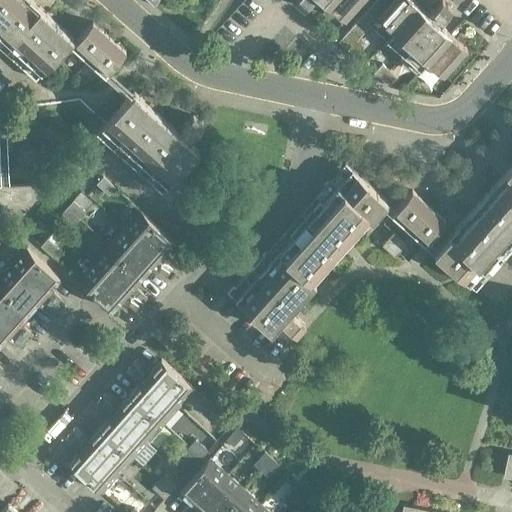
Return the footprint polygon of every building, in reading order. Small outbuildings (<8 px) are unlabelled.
[(73,36),(32,0),(0,0),(0,17),(50,62),(73,36)] [(295,0),(304,8),(311,0),(295,0)] [(332,0),(329,4),(345,19),(361,0),(332,0)] [(375,0),(339,41),(355,55),(363,45),(357,40),(378,16),(394,30),(395,31),(418,5),(413,0),(375,0)] [(443,19),(452,9),(442,0),(433,10),(443,19)] [(395,31),(394,30),(387,38),(420,68),(427,60),(450,33),(418,5),(395,31)] [(92,21),(71,45),(88,60),(109,36),(92,21)] [(427,60),(443,74),(467,48),(450,33),(427,60)] [(126,51),(109,36),(88,60),(105,75),(126,51)] [(18,62),(36,78),(47,66),(29,50),(18,62)] [(374,72),(388,85),(397,76),(382,63),(374,72)] [(179,131),(163,117),(134,91),(110,117),(176,175),(199,150),(189,141),(204,125),(193,115),(179,131)] [(511,164),(434,251),(459,274),(511,215),(511,164)] [(103,176),(96,183),(109,194),(115,187),(103,176)] [(361,177),(245,307),(271,330),(279,320),(296,334),(305,324),(289,310),(387,200),(361,177)] [(412,190),(391,213),(425,243),(446,220),(412,190)] [(67,206),(80,218),(86,211),(73,200),(67,206)] [(67,206),(62,213),(74,224),(80,218),(67,206)] [(141,210),(125,227),(158,257),(174,240),(141,210)] [(205,223),(215,232),(226,221),(216,212),(205,223)] [(125,227),(109,244),(143,274),(158,257),(125,227)] [(395,256),(398,252),(406,243),(393,231),(382,244),(395,256)] [(41,245),(53,256),(60,249),(47,238),(41,245)] [(109,244),(94,261),(127,291),(143,274),(109,244)] [(60,277),(27,247),(11,265),(44,295),(60,277)] [(172,268),(177,263),(167,254),(163,260),(172,268)] [(94,261),(78,279),(111,309),(127,291),(94,261)] [(165,276),(170,271),(160,262),(156,267),(165,276)] [(44,295),(11,265),(0,276),(0,285),(29,312),(44,295)] [(226,291),(227,291),(241,303),(248,296),(233,283),(226,291)] [(29,312),(0,285),(0,316),(13,329),(29,312)] [(142,302),(146,297),(137,288),(132,293),(142,302)] [(58,305),(63,300),(53,292),(49,297),(58,305)] [(135,310),(139,305),(130,296),(125,301),(135,310)] [(51,313),(56,308),(47,300),(42,305),(51,313)] [(0,343),(13,329),(0,316),(0,343)] [(28,339),(33,334),(23,326),(18,331),(28,339)] [(21,347),(26,342),(16,333),(11,339),(21,347)] [(147,365),(138,357),(133,362),(143,370),(147,365)] [(194,388),(161,358),(145,376),(178,405),(194,388)] [(140,374),(130,365),(126,370),(135,379),(140,374)] [(178,405),(145,376),(130,393),(163,423),(178,405)] [(117,399),(107,391),(103,396),(112,404),(117,399)] [(163,423),(130,393),(115,410),(148,439),(163,423)] [(109,408),(100,399),(95,404),(105,413),(109,408)] [(148,439),(115,410),(100,427),(133,457),(148,439)] [(233,422),(220,411),(214,418),(226,430),(233,422)] [(86,433),(77,425),(72,430),(82,438),(86,433)] [(237,426),(226,439),(233,445),(244,433),(237,426)] [(133,457),(100,427),(84,444),(118,474),(133,457)] [(79,442),(69,433),(65,438),(74,447),(79,442)] [(202,457),(208,450),(195,439),(189,446),(202,457)] [(118,474),(84,444),(69,461),(102,491),(118,474)] [(202,457),(189,446),(183,453),(195,464),(202,457)] [(260,470),(272,457),(265,451),(253,464),(260,470)] [(511,452),(508,451),(503,475),(511,476),(511,452)] [(210,457),(180,490),(197,506),(227,473),(210,457)] [(268,476),(279,464),(272,457),(260,470),(268,476)] [(171,491),(177,484),(165,472),(158,480),(171,491)] [(227,473),(197,506),(204,511),(222,511),(244,488),(227,473)] [(171,491),(158,480),(152,487),(165,498),(171,491)] [(294,500),(306,488),(299,481),(287,494),(294,500)] [(244,488),(222,511),(253,511),(261,503),(244,488)] [(302,507),(313,494),(306,488),(294,500),(302,507)] [(17,511),(8,503),(0,511),(17,511)] [(271,511),(261,503),(253,511),(271,511)] [(446,511),(413,505),(403,503),(401,511),(446,511)]
